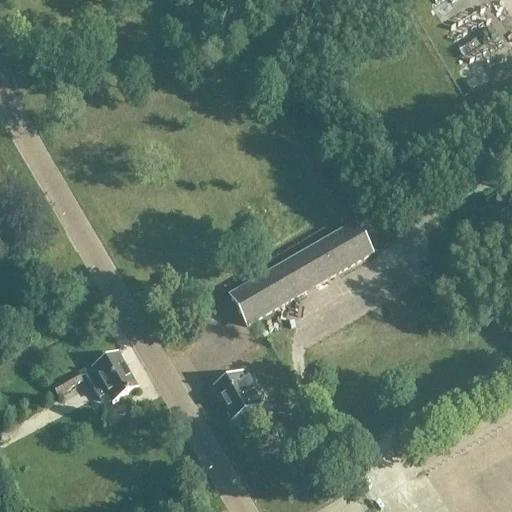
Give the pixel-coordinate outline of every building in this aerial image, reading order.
[(506,235),(511,231),(511,197),(511,196),(511,195),(511,194),(498,204),(496,200),(487,206),(491,212),(463,230),(477,250),(504,232),(506,235)] [(354,230),(231,300),(230,301),(246,328),(370,258),(354,230)] [(116,358),(87,375),(85,376),(99,401),(106,396),(112,406),(135,392),(116,358)] [(81,383),(76,375),(52,389),(52,390),(49,392),(54,401),(57,399),(70,392),(69,390),(81,383)] [(214,392),(231,422),(260,406),(252,393),(254,392),(244,375),(214,392)]
